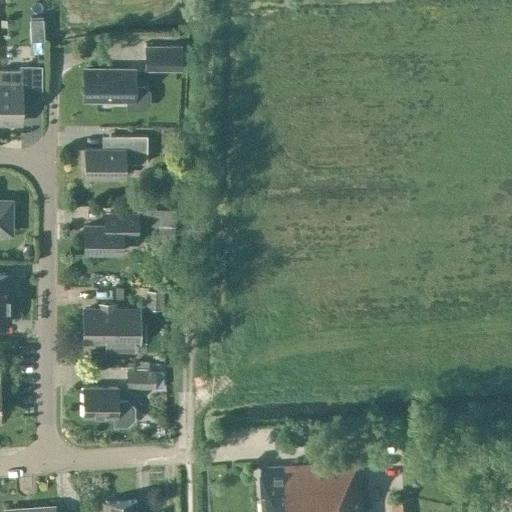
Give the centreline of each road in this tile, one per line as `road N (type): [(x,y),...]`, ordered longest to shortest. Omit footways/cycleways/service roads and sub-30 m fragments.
road 1 (track): [(187,454),(210,0)]
road 2 (residential): [(45,466),(49,158)]
road 3 (residential): [(45,466),(187,454)]
